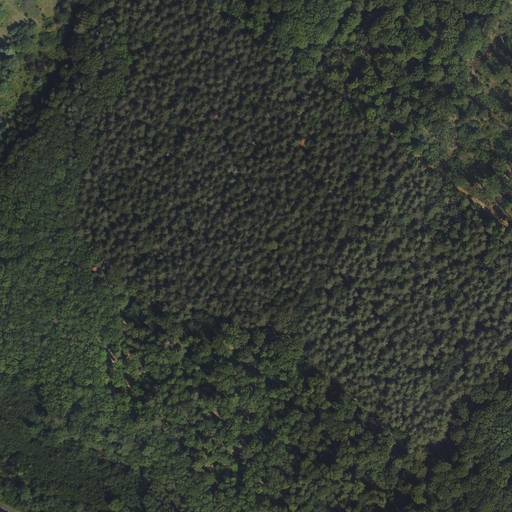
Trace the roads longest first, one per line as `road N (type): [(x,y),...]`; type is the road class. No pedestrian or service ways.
road 1 (track): [(98,146),(476,511)]
road 2 (track): [(511,218),(224,0)]
road 3 (track): [(107,0),(129,62),(98,146)]
road 4 (track): [(444,483),(483,388),(511,357)]
